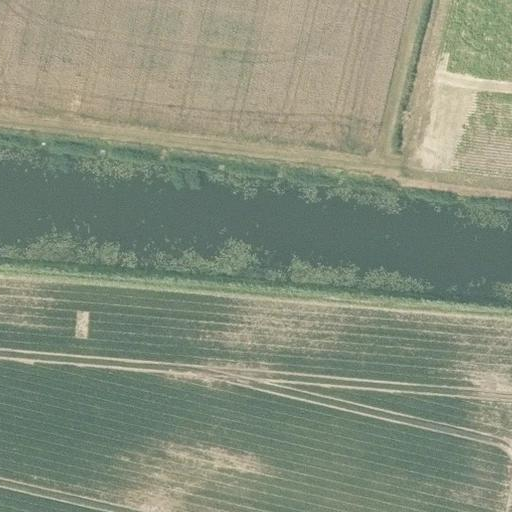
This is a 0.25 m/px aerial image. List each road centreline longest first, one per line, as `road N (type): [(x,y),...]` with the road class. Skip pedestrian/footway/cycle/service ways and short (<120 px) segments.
road 1 (track): [(511,173),(339,161),(0,119)]
road 2 (track): [(511,314),(0,270)]
road 3 (track): [(404,165),(442,0)]
road 4 (track): [(417,0),(380,163)]
